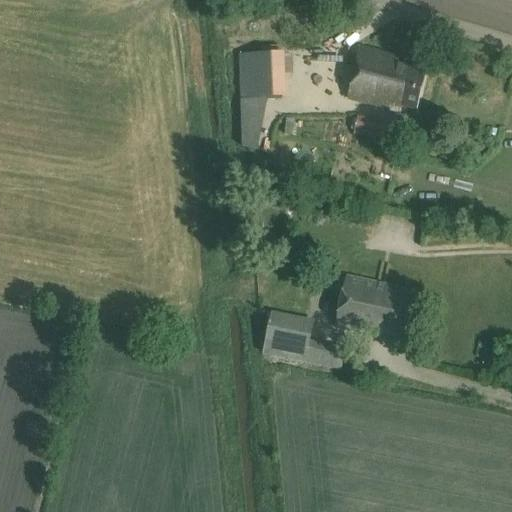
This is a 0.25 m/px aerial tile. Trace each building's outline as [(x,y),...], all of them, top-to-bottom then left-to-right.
[(257,150),(266,107),(266,97),(315,95),(313,52),(289,54),(286,35),(227,38),(229,55),(237,57),(240,98),(242,147),(257,150)] [(424,71),(397,64),(398,58),(360,49),(348,99),(397,111),(399,106),(415,109),(424,71)] [(385,139),(388,122),(357,114),(353,132),(385,139)] [(381,337),(382,331),(408,337),(417,295),(413,295),(414,289),(350,275),(339,328),(381,337)] [(266,352),(305,360),(308,343),(312,327),(272,319),(266,352)] [(345,351),(345,360),(365,360),(365,352),(345,351)]
